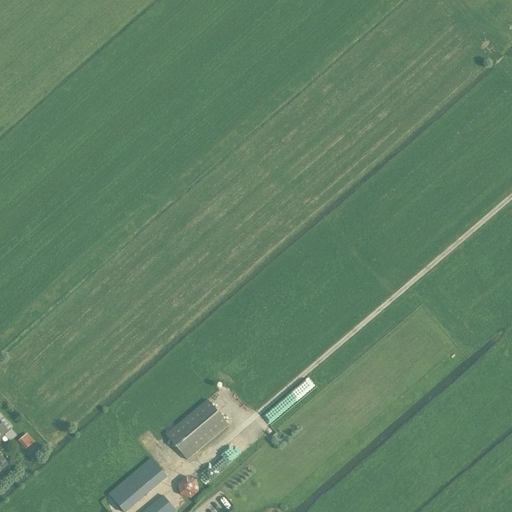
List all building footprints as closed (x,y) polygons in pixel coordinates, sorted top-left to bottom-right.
[(187,460),(228,425),(207,400),(166,435),(187,460)] [(0,439),(8,432),(0,422),(0,439)] [(17,442),(25,450),(34,442),(27,433),(17,442)] [(123,511),(125,511),(167,477),(152,459),(109,495),(123,511)] [(177,485),(190,500),(202,489),(189,474),(177,485)] [(175,511),(176,511),(163,496),(144,511),(175,511)]
